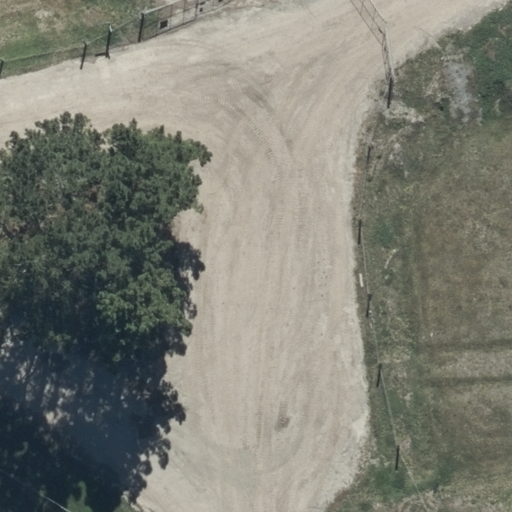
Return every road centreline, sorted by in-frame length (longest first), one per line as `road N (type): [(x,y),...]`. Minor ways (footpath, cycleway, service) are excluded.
road 1 (unclassified): [(0,129),(217,77),(476,0)]
road 2 (track): [(258,511),(217,77)]
road 3 (track): [(212,511),(0,355)]
